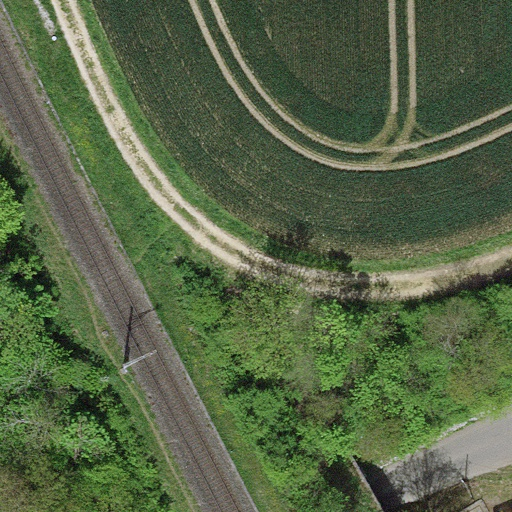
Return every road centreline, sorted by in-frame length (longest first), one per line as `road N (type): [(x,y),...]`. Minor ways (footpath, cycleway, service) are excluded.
road 1 (track): [(511,260),(416,284),(349,287),(293,279),(231,257),(186,226),(146,175),(73,0)]
road 2 (tertiary): [(511,432),(351,511)]
